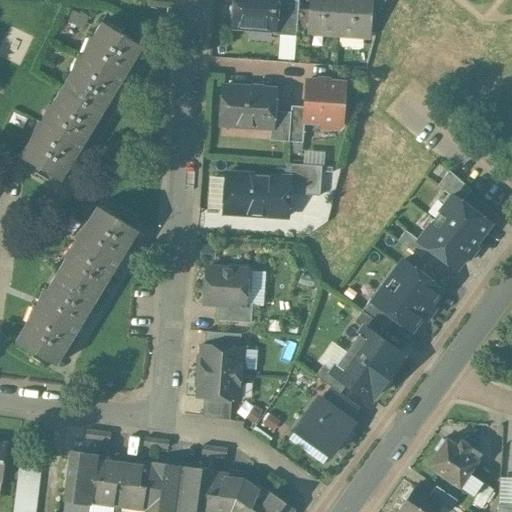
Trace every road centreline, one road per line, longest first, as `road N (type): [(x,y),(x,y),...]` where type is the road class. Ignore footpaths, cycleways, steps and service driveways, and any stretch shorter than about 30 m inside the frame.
road 1 (residential): [(0,395),(161,418),(196,0)]
road 2 (residential): [(338,511),(445,374)]
